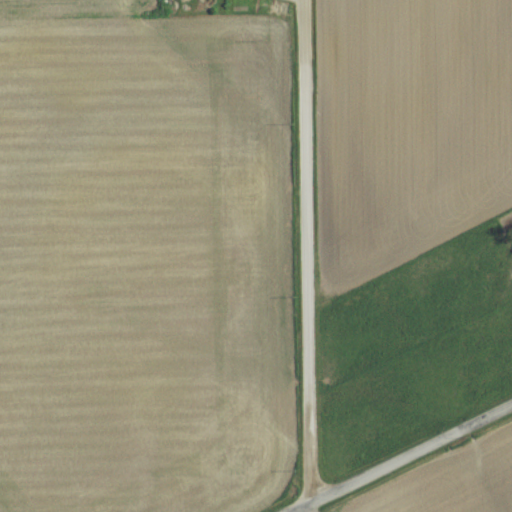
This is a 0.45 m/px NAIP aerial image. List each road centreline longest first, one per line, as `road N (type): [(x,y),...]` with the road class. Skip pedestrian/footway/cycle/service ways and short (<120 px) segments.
road 1 (residential): [(312,502),(303,0)]
road 2 (residential): [(291,511),(511,400)]
